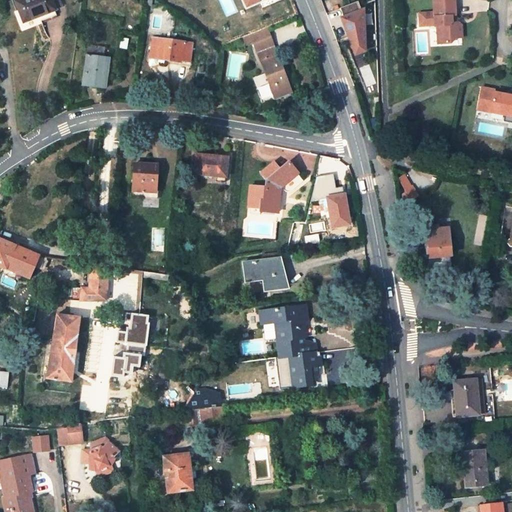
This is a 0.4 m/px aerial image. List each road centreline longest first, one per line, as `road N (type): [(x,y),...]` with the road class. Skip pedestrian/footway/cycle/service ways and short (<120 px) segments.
road 1 (residential): [(357,152),(153,119),(76,127),(0,175)]
road 2 (primary): [(408,511),(393,350)]
road 3 (primary): [(357,152),(303,0)]
road 4 (primary): [(385,292),(357,152)]
